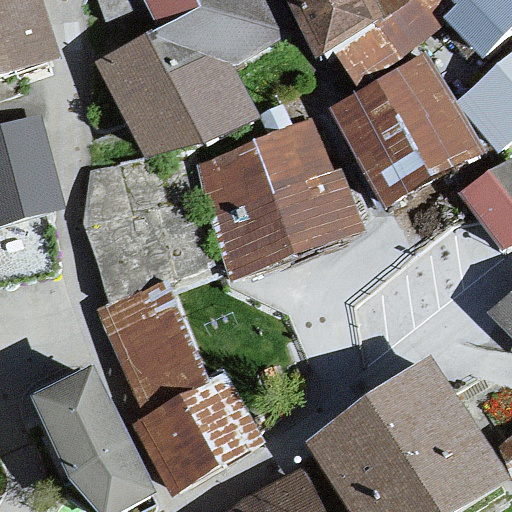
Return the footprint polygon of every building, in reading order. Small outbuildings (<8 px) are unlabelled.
[(28,0),(0,0),(0,89),(54,70),(28,0)] [(148,0),(161,23),(96,57),(145,148),(201,137),(254,109),(227,59),(290,25),(276,0),(148,0)] [(286,0),(311,47),(326,39),(378,12),(371,0),(286,0)] [(400,49),(450,11),(480,41),(511,8),(511,2),(509,0),(371,0),(378,12),(326,39),(350,79),(400,49)] [(511,49),(456,97),(487,134),(511,112),(511,49)] [(421,58),(332,108),(386,205),(476,154),(421,58)] [(0,223),(55,208),(30,118),(0,126),(0,223)] [(200,165),(216,220),(330,177),(307,123),(243,152),(200,165)] [(190,148),(92,168),(82,219),(108,302),(223,265),(190,148)] [(511,156),(465,190),(506,246),(511,242),(511,156)] [(337,174),(330,177),(216,220),(235,282),(358,230),(337,174)] [(107,316),(147,409),(207,379),(169,290),(107,316)] [(511,292),(498,306),(511,319),(511,292)] [(85,360),(24,389),(67,472),(100,511),(114,511),(150,492),(110,410),(85,360)] [(318,443),(365,511),(465,511),(506,484),(427,369),(318,443)] [(224,372),(140,419),(180,490),(264,444),(224,372)] [(511,431),(496,443),(511,465),(511,431)] [(320,511),(300,472),(236,511),(320,511)]
